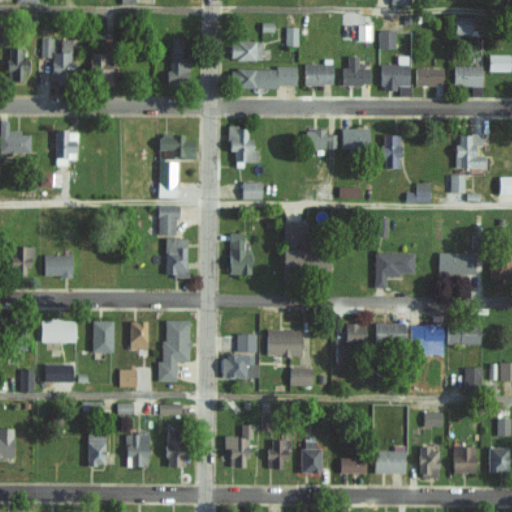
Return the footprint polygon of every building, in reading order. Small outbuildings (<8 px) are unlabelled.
[(469,16),(452,15),(452,33),(468,34),(469,16)] [(296,26),(284,26),(283,45),(296,45),(296,26)] [(376,48),(393,47),(393,29),(376,29),(376,48)] [(50,57),(50,38),(39,37),(39,56),(50,57)] [(167,79),(184,79),(185,38),(168,38),(167,79)] [(228,59),(258,59),(259,40),(228,39),(228,59)] [(49,79),(69,78),(69,40),(59,41),(59,51),(49,51),(49,79)] [(24,79),(23,46),(5,47),(6,80),(24,79)] [(109,80),(108,51),(88,52),(89,80),(109,80)] [(507,53),(486,53),(486,70),(507,70),(507,53)] [(339,84),(368,84),(368,66),(356,66),(356,55),(345,55),(345,66),(339,66),(339,84)] [(302,83),(329,84),(330,63),(302,62),(302,83)] [(406,63),(378,63),(378,88),(393,88),(393,84),(407,83),(406,63)] [(478,85),(479,65),(451,65),(451,84),(478,85)] [(293,68),(228,66),(228,86),(275,87),(276,83),(293,84),(293,68)] [(441,66),(413,67),(413,84),(441,84),(441,66)] [(0,152),(28,153),(28,131),(6,131),(6,120),(0,119),(0,152)] [(256,160),(256,148),(250,148),(250,137),(245,137),(246,126),(226,126),(225,150),(232,150),(232,160),(256,160)] [(366,127),(339,127),(339,147),(366,147),(366,127)] [(334,147),(334,133),(324,133),(324,128),(303,128),(303,147),(334,147)] [(74,158),(74,130),(52,130),(53,164),(65,164),(64,158),(74,158)] [(191,139),(182,139),(182,132),(156,133),(157,149),(169,149),(169,157),(192,156),(191,139)] [(453,166),(481,167),(481,154),(473,154),(473,144),(480,144),(480,133),(454,132),(453,166)] [(398,133),(379,133),(378,157),(382,157),(382,167),(397,167),(398,133)] [(156,196),(173,196),(174,161),(156,161),(156,196)] [(37,185),(50,185),(50,171),(38,170),(37,185)] [(448,191),(462,191),(462,173),(448,173),(448,191)] [(511,192),(511,174),(496,175),(497,193),(511,192)] [(240,198),(259,197),(258,181),(239,181),(240,198)] [(427,181),(413,181),(412,190),(404,190),(403,201),(427,201),(427,181)] [(336,197),(357,197),(357,186),(336,185),(336,197)] [(174,204),(155,203),(155,233),(174,233),(174,204)] [(384,235),(385,216),(376,216),(375,235),(384,235)] [(300,246),(299,222),(281,222),(281,246),(300,246)] [(247,273),(248,247),(241,247),(241,232),(227,231),(226,273),(247,273)] [(184,275),(185,237),(162,237),(162,275),(184,275)] [(28,276),(29,246),(9,245),(8,275),(28,276)] [(279,268),(327,269),(328,249),(280,248),(279,268)] [(411,252),(371,251),(371,286),(383,286),(383,273),(411,274),(411,252)] [(472,273),(472,252),(435,251),(435,273),(472,273)] [(69,254),(41,253),(41,275),(69,275),(69,254)] [(487,277),(508,278),(508,254),(487,254),(487,277)] [(38,340),(72,341),(73,318),(38,318),(38,340)] [(186,360),(187,319),(161,318),(160,360),(154,360),(154,379),(173,379),(174,360),(186,360)] [(110,320),(89,319),(88,351),(110,352),(110,320)] [(126,320),(126,348),(144,348),(144,320),(126,320)] [(402,322),(372,321),(372,341),(402,341),(402,322)] [(343,342),(363,342),(363,322),(343,323),(343,342)] [(440,323),(407,324),(408,342),(415,342),(415,353),(440,353),(440,323)] [(477,343),(477,324),(445,323),(445,342),(477,343)] [(264,354),(298,354),(298,328),(264,328),(264,354)] [(234,350),(253,350),(252,332),(233,333),(234,350)] [(333,362),(342,362),(342,344),(334,344),(333,362)] [(219,376),(255,376),(255,362),(250,362),(250,353),(218,354),(219,376)] [(511,379),(511,360),(497,360),(496,379),(511,379)] [(69,363),(41,363),(41,380),(69,381),(69,363)] [(479,366),(462,366),(461,387),(479,387),(479,366)] [(287,384),(310,385),(310,367),(287,367),(287,384)] [(30,368),(18,368),(17,390),(30,390),(30,368)] [(116,386),(133,385),(133,368),(116,368),(116,386)] [(114,402),(115,413),(131,412),(130,401),(114,402)] [(178,414),(179,403),(157,403),(157,413),(178,414)] [(421,425),(439,425),(440,411),(421,411),(421,425)] [(494,435),(507,435),(507,417),(494,417),(494,435)] [(221,435),(220,448),(227,448),(226,465),(242,465),(243,457),(247,458),(248,423),(238,423),(238,435),(221,435)] [(0,456),(10,457),(11,427),(0,426),(0,456)] [(163,465),(180,465),(181,429),(163,429),(163,465)] [(85,433),(84,464),(102,465),(103,433),(85,433)] [(124,466),(145,465),(144,433),(123,433),(124,466)] [(265,466),(283,467),(284,439),(266,438),(265,466)] [(316,440),(298,440),(298,472),(317,472),(316,440)] [(436,446),(416,446),(416,475),(436,476),(436,446)] [(450,472),(473,472),(473,446),(451,446),(450,472)] [(486,471),(506,471),(506,447),(486,447),(486,471)] [(372,472),(402,472),(403,450),(372,449),(372,472)] [(337,472),(364,472),(364,457),(337,457),(337,472)]
